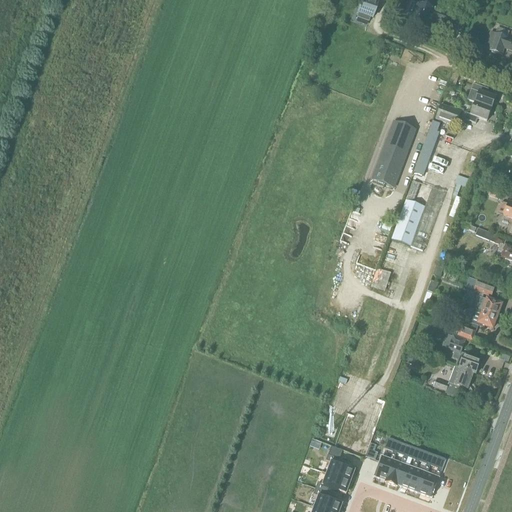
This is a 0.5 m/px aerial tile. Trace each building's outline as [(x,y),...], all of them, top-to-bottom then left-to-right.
[(379,3),(376,2),(377,0),(362,0),(357,15),(358,15),(357,18),(369,23),(370,19),(373,20),(379,3)] [(459,20),(435,12),(418,5),(411,23),(429,29),(432,21),(444,26),(443,29),(448,31),(449,31),(450,29),(455,30),(459,20)] [(497,29),(494,36),(490,34),(485,48),(489,49),(489,51),(491,51),(491,53),(495,54),(496,54),(502,55),(504,49),(511,52),(511,41),(507,40),(506,39),(509,33),(497,29)] [(474,85),(467,102),(475,105),(491,111),(496,99),(490,97),(489,93),(489,91),(478,86),(474,85)] [(471,116),(468,115),(465,120),(477,125),(478,121),(482,121),(487,123),(491,111),(475,105),(471,116)] [(461,113),(442,106),(437,120),(456,127),(461,113)] [(434,123),(431,131),(436,133),(439,125),(434,123)] [(415,132),(394,124),(373,180),(395,188),(415,132)] [(423,149),(420,156),(428,159),(430,151),(423,149)] [(491,190),(488,196),(500,200),(502,194),(491,190)] [(410,248),(425,208),(405,201),(391,241),(394,242),(410,248)] [(503,216),(511,219),(511,227),(510,234),(511,234),(511,205),(511,203),(509,202),(503,216)] [(476,229),(455,220),(453,225),(475,234),(476,229)] [(497,237),(478,229),(475,236),(494,244),(497,237)] [(498,238),(496,243),(500,245),(498,252),(499,252),(497,257),(502,259),(501,260),(508,263),(506,267),(511,269),(511,248),(504,245),(505,241),(498,238)] [(375,276),(355,331),(390,344),(409,289),(398,285),(410,248),(394,242),(380,278),(375,276)] [(477,282),(476,287),(474,292),(478,293),(484,295),(485,292),(492,295),(495,288),(477,282)] [(428,306),(432,295),(427,293),(423,304),(428,306)] [(476,302),(475,305),(476,307),(476,310),(482,313),(497,318),(501,306),(486,300),(483,299),(482,299),(484,295),(478,293),(476,297),(476,300),(476,302)] [(470,329),(461,326),(457,337),(472,343),(478,327),(483,329),(484,327),(492,329),(497,318),(482,313),(474,310),(469,324),(472,325),(470,329)] [(457,361),(454,368),(461,370),(475,375),(480,363),(474,361),(474,359),(470,358),(469,360),(464,358),(465,355),(461,353),(462,349),(465,341),(452,335),(451,337),(446,335),(441,347),(447,349),(455,352),(453,359),(457,361)] [(431,390),(444,395),(445,394),(454,398),(458,388),(467,391),(473,375),(475,376),(475,375),(461,370),(454,368),(448,386),(435,381),(433,387),(432,387),(431,390)] [(376,472),(374,478),(385,482),(385,484),(393,462),(396,454),(400,444),(388,440),(384,450),(392,453),(390,461),(381,458),(379,463),(376,472)] [(393,462),(385,484),(396,488),(397,486),(404,466),(407,459),(411,448),(400,444),(396,454),(404,457),(401,465),(393,462)] [(328,456),(326,462),(331,464),(327,475),(352,484),(355,477),(353,476),(355,472),(351,471),(337,466),(340,460),(343,451),(332,446),(328,456)] [(397,486),(396,488),(397,488),(397,487),(408,491),(416,470),(418,463),(422,452),(411,448),(407,459),(408,459),(415,462),(412,469),(405,466),(404,466),(397,486)] [(369,450),(366,458),(375,462),(378,453),(369,450)] [(416,470),(408,491),(419,495),(427,475),(430,467),(434,456),(422,452),(418,463),(419,463),(426,466),(423,473),(416,471),(416,470)] [(427,475),(419,495),(431,499),(445,461),(434,456),(430,467),(437,470),(435,477),(427,475)] [(318,484),(315,490),(327,494),(329,489),(346,495),(347,491),(349,492),(352,484),(327,475),(322,486),(318,484)] [(315,490),(313,496),(318,498),(314,509),(323,511),(341,511),(342,510),(341,510),(342,506),(325,499),(327,494),(315,490)]
